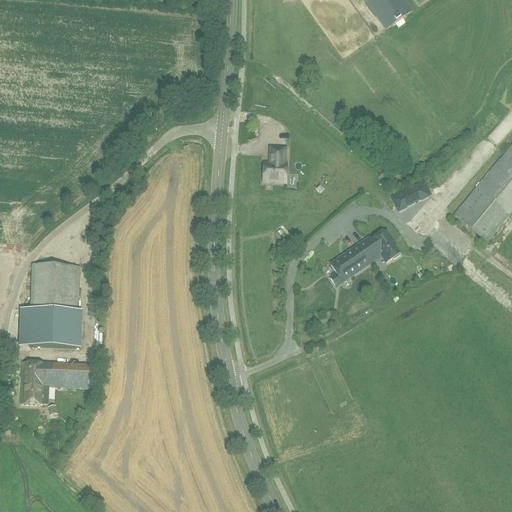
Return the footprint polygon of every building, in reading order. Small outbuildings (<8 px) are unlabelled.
[(364,0),(386,30),(412,12),(403,0),(364,0)] [(511,219),(511,145),(476,190),(452,216),(487,245),(509,217),(511,219)] [(284,166),(284,150),(270,149),(270,165),(264,165),(263,183),(286,184),(286,166),(284,166)] [(299,239),(356,193),(336,168),(279,214),(299,239)] [(428,197),(421,184),(413,188),(420,201),(428,197)] [(399,195),(392,199),(399,212),(406,208),(399,195)] [(386,264),(393,260),(393,261),(400,256),(399,255),(400,255),(392,243),(393,242),(386,232),(367,245),(365,242),(358,247),(370,265),(381,257),(386,264)] [(358,247),(330,266),(336,274),(330,279),(336,288),(370,265),(358,247)] [(511,260),(502,250),(491,260),(506,275),(511,269),(511,260)] [(76,350),(79,269),(33,267),(31,315),(33,315),(33,320),(28,320),(28,314),(15,313),(14,344),(26,344),(26,343),(32,343),(32,349),(76,350)] [(45,389),(46,365),(22,365),(20,406),(46,407),(47,399),(48,397),(48,389),(45,389)] [(45,389),(48,389),(93,390),(93,368),(93,367),(46,365),(45,389)]
